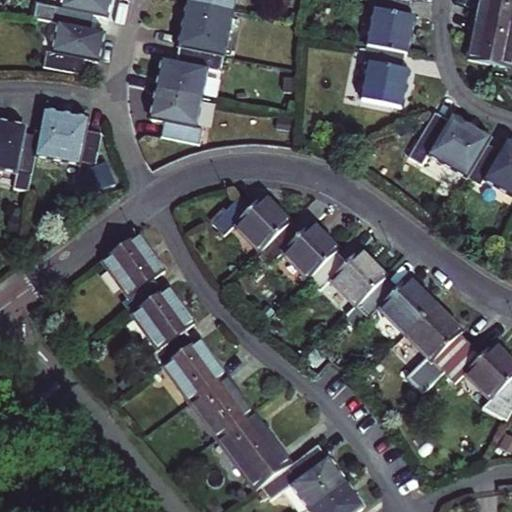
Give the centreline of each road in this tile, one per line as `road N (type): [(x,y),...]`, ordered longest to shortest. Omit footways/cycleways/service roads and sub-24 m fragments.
road 1 (residential): [(151,196),(201,289),(255,348),(337,413),(406,511)]
road 2 (residential): [(511,303),(323,175),(231,166),(151,196)]
road 3 (tertiary): [(151,511),(0,345)]
road 4 (residential): [(151,196),(0,311)]
road 5 (residential): [(440,0),(446,74),(471,106),(511,122)]
